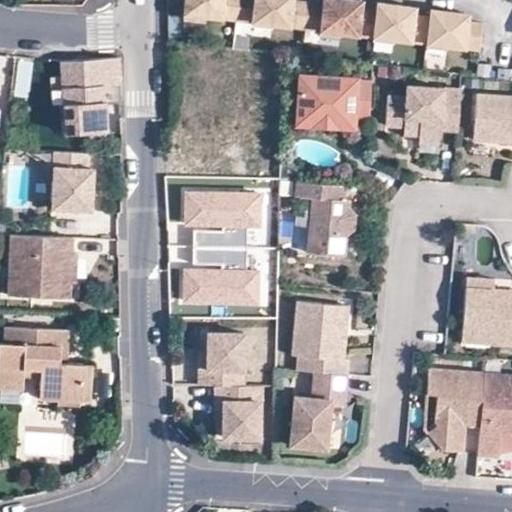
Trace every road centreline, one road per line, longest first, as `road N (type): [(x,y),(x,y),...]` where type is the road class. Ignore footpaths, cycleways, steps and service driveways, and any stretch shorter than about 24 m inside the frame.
road 1 (residential): [(138,28),(150,485)]
road 2 (residential): [(381,495),(410,227),(440,203),(511,211)]
road 3 (residential): [(150,485),(210,481),(381,495)]
road 4 (residential): [(0,24),(138,28)]
road 5 (residential): [(381,495),(511,505)]
